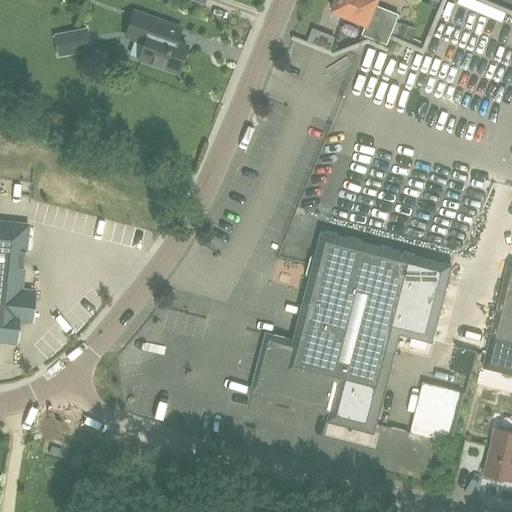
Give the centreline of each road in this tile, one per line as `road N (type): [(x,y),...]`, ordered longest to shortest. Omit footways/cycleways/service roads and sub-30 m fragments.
road 1 (tertiary): [(65,388),(158,279),(226,144),(284,0)]
road 2 (residential): [(428,511),(162,443),(101,421),(65,388)]
